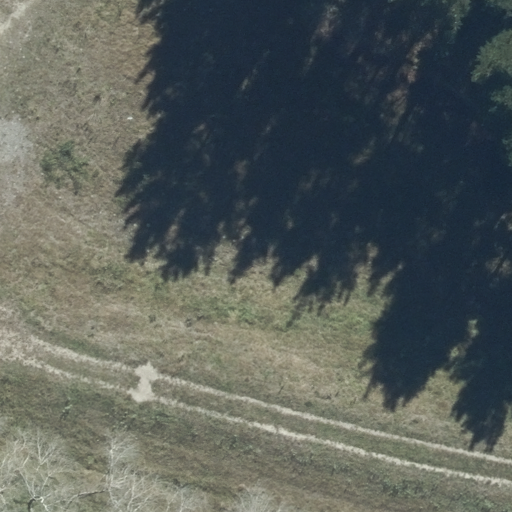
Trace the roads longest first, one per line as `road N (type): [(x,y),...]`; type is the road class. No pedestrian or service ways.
road 1 (track): [(511,176),(343,150),(13,0)]
road 2 (track): [(0,342),(311,420),(511,460)]
